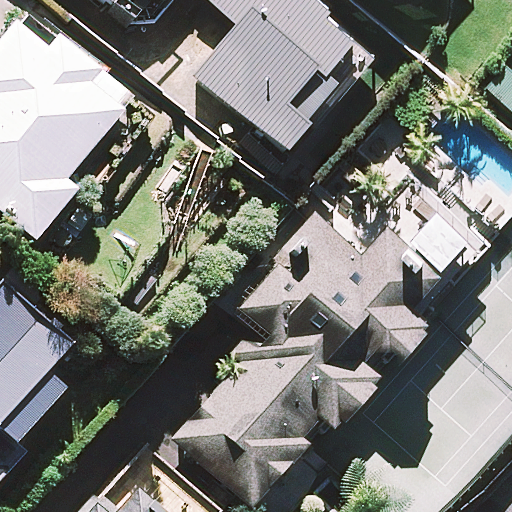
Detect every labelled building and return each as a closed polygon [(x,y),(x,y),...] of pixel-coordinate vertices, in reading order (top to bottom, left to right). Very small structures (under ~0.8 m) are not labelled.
[(101,0),(130,27),(155,0),(187,0),(212,23),(233,0),(101,0)] [(48,56),(17,30),(0,49),(0,215),(36,246),(77,196),(65,186),(132,106),(58,43),(48,56)] [(511,68),(508,65),(489,91),(511,108),(511,68)] [(481,245),(410,184),(380,219),(390,227),(366,256),(319,215),(232,316),(263,342),(173,447),(248,511),(256,511),(323,434),(336,445),(382,392),(362,375),(382,352),(404,370),(441,327),(423,312),(481,245)] [(72,351),(0,290),(0,488),(22,462),(0,443),(0,434),(19,412),(33,424),(60,392),(47,381),(72,351)] [(211,511),(151,449),(93,505),(99,511),(211,511)]
